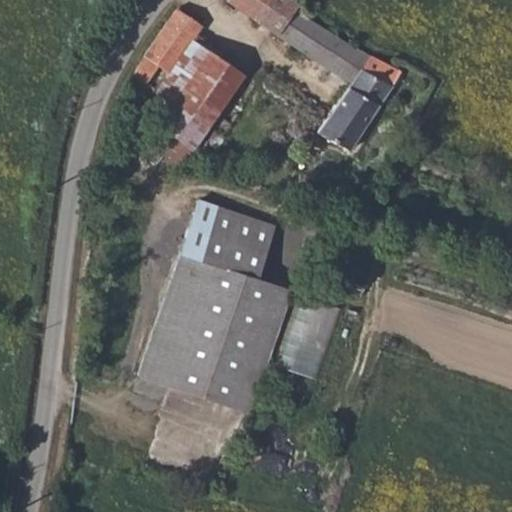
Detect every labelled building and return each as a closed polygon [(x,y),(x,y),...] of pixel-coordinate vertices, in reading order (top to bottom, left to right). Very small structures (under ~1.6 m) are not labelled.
[(314,133),(316,134),(346,150),(398,72),(291,14),(296,5),(287,0),(228,0),(225,4),(347,83),(314,133)] [(146,48),(131,77),(143,85),(155,67),(165,75),(197,34),(197,26),(174,9),(146,48)] [(197,34),(165,75),(150,93),(167,105),(153,126),(191,151),(241,78),(208,55),(213,45),(197,34)] [(193,211),(183,242),(253,270),(264,237),(255,234),(193,211)] [(183,242),(174,266),(245,293),(253,270),(183,242)] [(174,266),(129,387),(220,418),(262,300),(245,293),(174,266)] [(323,375),(337,303),(293,295),(279,367),(323,375)]
